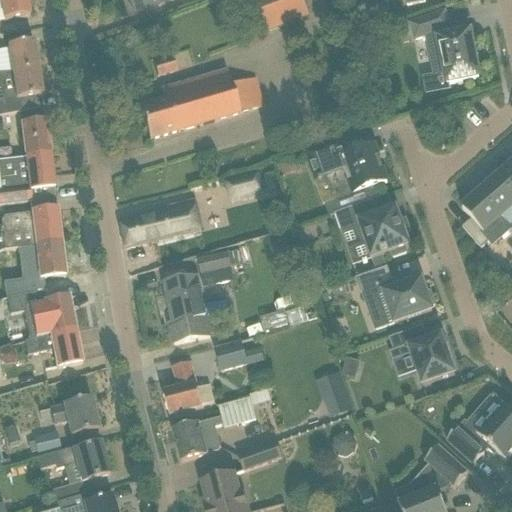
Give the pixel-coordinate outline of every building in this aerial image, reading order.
[(0,0),(0,5),(3,24),(10,23),(29,19),(25,0),(0,0)] [(127,0),(133,15),(172,0),(127,0)] [(301,0),(250,0),(264,34),(308,18),(301,0)] [(447,87),(479,80),(470,35),(446,40),(444,32),(450,30),(445,15),(410,27),(416,42),(426,38),(434,79),(445,77),(447,87)] [(11,76),(38,72),(33,46),(7,50),(11,76)] [(171,58),(166,59),(167,61),(153,65),(155,70),(158,80),(176,74),(171,58)] [(11,76),(4,78),(0,78),(0,91),(2,92),(7,118),(35,114),(32,101),(42,99),(38,72),(11,76)] [(158,104),(139,109),(149,143),(168,138),(239,117),(230,88),(226,73),(161,92),(164,102),(158,104)] [(24,161),(50,158),(46,125),(20,129),(24,161)] [(340,142),(306,154),(313,173),(317,186),(346,176),(353,195),(323,206),(328,218),(335,216),(368,204),(380,200),(376,189),(387,185),(374,149),(346,159),(340,142)] [(0,208),(31,205),(29,194),(55,191),(50,158),(24,161),(10,163),(0,163),(0,185),(2,185),(3,193),(0,193),(0,208)] [(280,163),(284,176),(298,172),(295,159),(280,163)] [(511,168),(498,181),(511,196),(511,168)] [(265,197),(258,174),(235,180),(241,203),(265,197)] [(511,196),(498,181),(480,196),(501,220),(511,211),(511,196)] [(501,220),(480,196),(462,212),(471,221),(462,229),(481,250),(487,245),(491,249),(511,232),(501,220)] [(372,262),(392,255),(393,259),(406,255),(405,250),(410,249),(405,235),(410,234),(406,222),(401,224),(396,211),(373,219),(368,204),(335,216),(342,235),(353,231),(359,247),(366,244),(372,262)] [(195,205),(139,218),(119,223),(126,252),(202,234),(195,205)] [(17,251),(62,246),(57,212),(29,216),(4,220),(0,224),(4,253),(17,252),(17,251)] [(290,232),(274,237),(278,249),(293,245),(290,232)] [(21,283),(3,285),(6,300),(34,295),(44,293),(43,282),(46,281),(66,279),(62,246),(17,251),(17,252),(21,283)] [(239,253),(227,256),(230,269),(242,266),(239,253)] [(227,256),(199,261),(202,275),(230,269),(227,256)] [(432,313),(431,309),(435,308),(430,294),(426,296),(422,282),(398,290),(395,282),(392,283),(387,269),(356,280),(361,295),(362,295),(365,305),(385,298),(388,308),(383,310),(389,328),(432,313)] [(197,279),(185,282),(165,286),(174,326),(170,326),(174,347),(212,339),(205,304),(202,304),(197,279)] [(20,329),(23,343),(75,333),(69,300),(49,304),(43,305),(45,316),(47,324),(20,329)] [(287,316),(291,328),(306,323),(302,311),(287,316)] [(421,389),(454,378),(441,340),(427,345),(422,330),(388,341),(392,354),(389,355),(392,365),(411,358),(421,389)] [(75,333),(23,343),(26,357),(52,352),(52,353),(56,371),(62,370),(82,366),(75,333)] [(244,354),(241,343),(215,351),(221,374),(263,362),(260,350),(244,354)] [(2,352),(0,355),(0,364),(6,369),(12,367),(16,361),(14,355),(9,351),(2,352)] [(346,360),(342,377),(354,380),(359,363),(346,360)] [(169,417),(188,412),(202,409),(215,405),(210,387),(197,391),(190,365),(173,370),(179,391),(163,395),(169,417)] [(323,403),(329,421),(352,413),(346,395),(323,403)] [(457,432),(447,443),(474,468),(484,456),(483,456),(487,452),(494,457),(496,455),(505,463),(506,462),(511,455),(511,415),(493,398),(490,402),(468,427),(465,424),(457,432)] [(250,400),(231,405),(237,427),(256,422),(250,400)] [(91,402),(71,407),(63,409),(63,410),(50,413),(54,429),(67,426),(71,440),(98,434),(91,402)] [(218,454),(221,449),(216,431),(223,429),(221,420),(173,433),(182,464),(201,459),(206,457),(218,454)] [(14,430),(4,433),(8,447),(18,444),(14,430)] [(345,433),(335,439),(332,448),(337,456),(346,459),(354,454),(356,445),(350,435),(345,433)] [(37,459),(60,453),(56,435),(33,440),(37,459)] [(244,474),(282,460),(277,445),(238,459),(244,474)] [(81,487),(90,484),(110,480),(102,448),(74,454),(74,451),(36,462),(39,473),(54,469),(56,473),(76,467),(81,487)] [(444,511),(438,495),(446,491),(450,486),(454,490),(467,475),(438,448),(425,464),(438,476),(430,485),(432,488),(414,496),(416,501),(399,508),(400,511),(444,511)] [(248,511),(244,494),(240,495),(235,477),(221,480),(202,485),(206,502),(202,503),(204,511),(248,511)] [(77,487),(51,495),(54,505),(54,506),(80,499),(77,487)] [(369,488),(358,492),(362,504),(373,500),(369,488)] [(80,499),(54,506),(56,511),(113,511),(111,501),(92,505),(86,507),(84,498),(80,499)]
